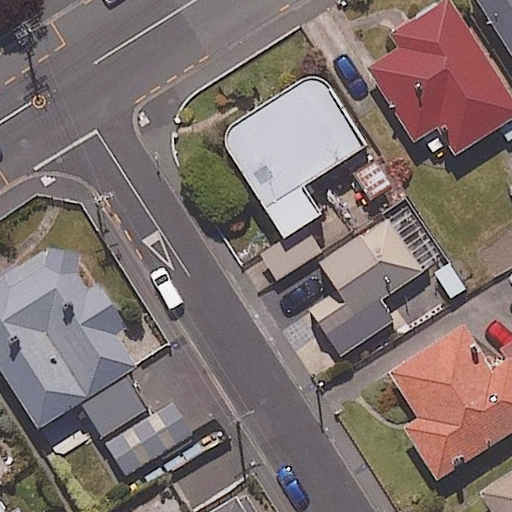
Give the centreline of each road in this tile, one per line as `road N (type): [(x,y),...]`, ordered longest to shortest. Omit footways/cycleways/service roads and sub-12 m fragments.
road 1 (residential): [(338,511),(64,80)]
road 2 (tertiary): [(193,0),(64,80)]
